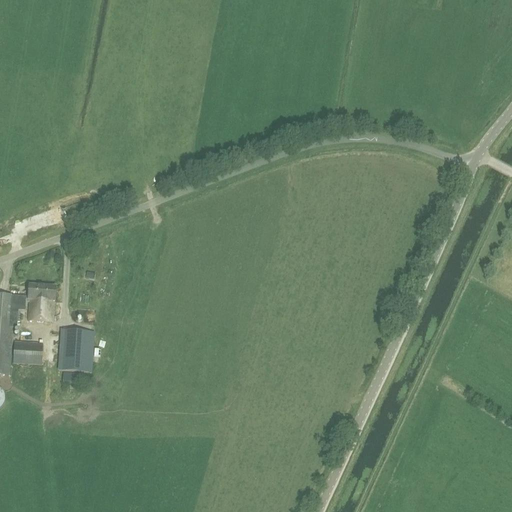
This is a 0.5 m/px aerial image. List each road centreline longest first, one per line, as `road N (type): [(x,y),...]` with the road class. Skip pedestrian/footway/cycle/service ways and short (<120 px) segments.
road 1 (unclassified): [(472,164),(389,141),(345,140),(259,158),(0,259)]
road 2 (tertiary): [(318,511),(472,164)]
